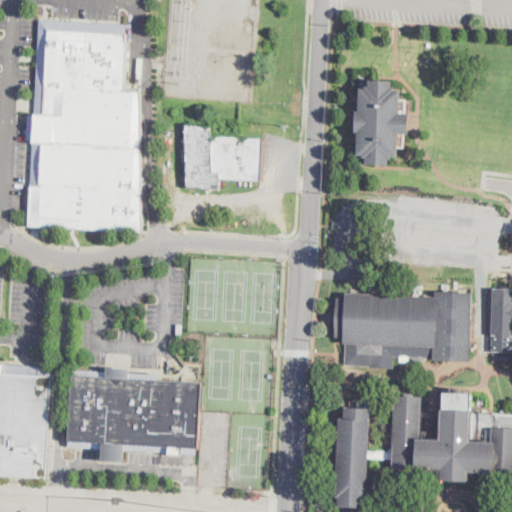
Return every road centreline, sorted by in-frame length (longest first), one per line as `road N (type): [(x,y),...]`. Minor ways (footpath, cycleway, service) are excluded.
road 1 (residential): [(288,511),(323,0)]
road 2 (residential): [(305,249),(168,242),(70,260),(0,237)]
road 3 (residential): [(189,511),(0,500)]
road 4 (residential): [(323,0),(511,10)]
